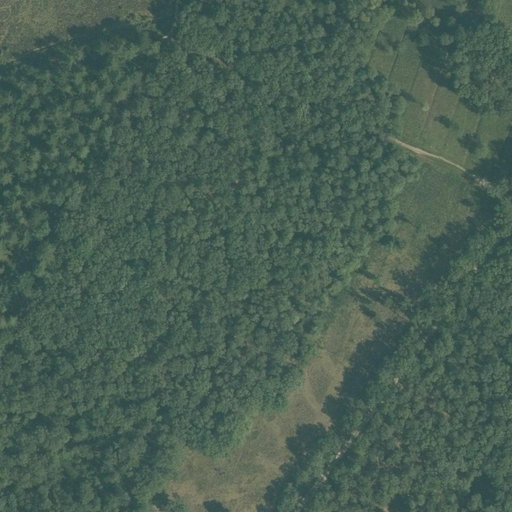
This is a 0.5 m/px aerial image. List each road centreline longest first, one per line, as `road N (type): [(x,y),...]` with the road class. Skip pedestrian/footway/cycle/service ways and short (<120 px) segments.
road 1 (track): [(511,222),(299,511)]
road 2 (track): [(304,103),(511,205)]
road 3 (track): [(162,36),(304,103)]
